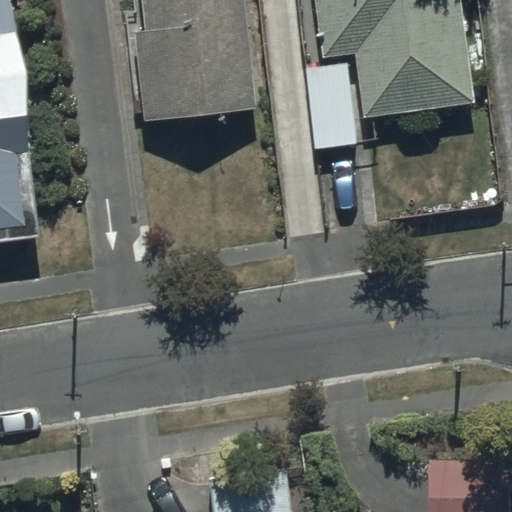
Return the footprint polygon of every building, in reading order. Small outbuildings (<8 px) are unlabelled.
[(0,0),(0,221),(30,218),(21,146),(35,144),(16,0),(0,0)] [(237,0),(146,0),(151,34),(142,35),(150,106),(248,95),(237,0)] [(462,0),(314,0),(322,76),(303,78),(311,162),(356,157),(353,127),(474,114),(462,0)] [(500,511),(500,445),(427,446),(427,511),(500,511)] [(294,511),(289,456),(205,465),(210,511),(294,511)]
